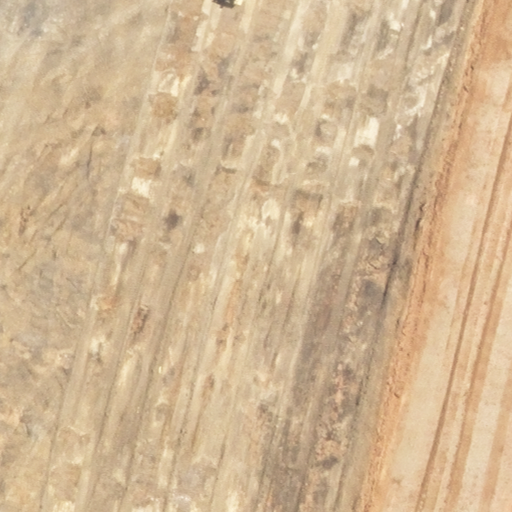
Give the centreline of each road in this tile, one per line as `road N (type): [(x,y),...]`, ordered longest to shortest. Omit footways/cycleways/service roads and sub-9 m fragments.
road 1 (residential): [(511,188),(268,0)]
road 2 (residential): [(466,511),(511,363)]
